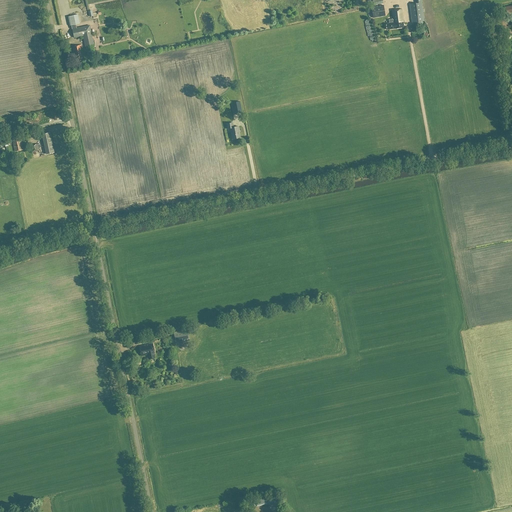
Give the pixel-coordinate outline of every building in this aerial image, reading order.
[(416,0),(417,3),(410,4),(412,22),(424,21),(422,3),(421,3),(421,0),(416,0)] [(383,5),(371,7),(373,18),(385,16),(383,5)] [(392,11),(393,21),(392,21),(392,19),(388,20),(389,23),(386,24),(387,30),(395,29),(403,28),(401,9),(392,11)] [(69,14),(70,24),(80,23),(79,13),(69,14)] [(89,26),(72,29),(74,38),(83,36),(86,51),(94,49),(89,26)] [(81,45),(72,47),(74,56),(75,56),(75,60),(82,58),(81,52),(82,52),(81,45)] [(231,103),(234,115),(242,113),(240,101),(231,103)] [(230,128),(232,139),(240,138),(238,131),(239,131),(238,126),(233,127),(232,123),(226,124),(227,129),(230,128)] [(46,154),(54,152),(50,133),(42,135),(46,154)] [(12,139),(14,152),(22,150),(20,143),(19,138),(12,139)] [(39,151),(37,144),(31,146),(32,153),(39,151)] [(187,330),(174,332),(175,340),(182,339),(182,341),(189,340),(187,330)] [(141,356),(148,355),(149,359),(155,358),(154,353),(152,343),(139,346),(141,356)] [(257,499),(258,507),(275,504),(273,496),(257,499)]
